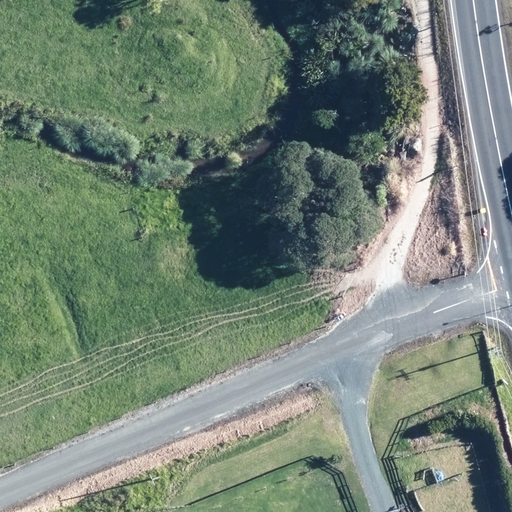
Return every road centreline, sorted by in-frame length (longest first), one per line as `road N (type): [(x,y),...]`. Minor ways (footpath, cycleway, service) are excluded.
road 1 (residential): [(0,491),(511,288)]
road 2 (primary): [(511,216),(472,0)]
